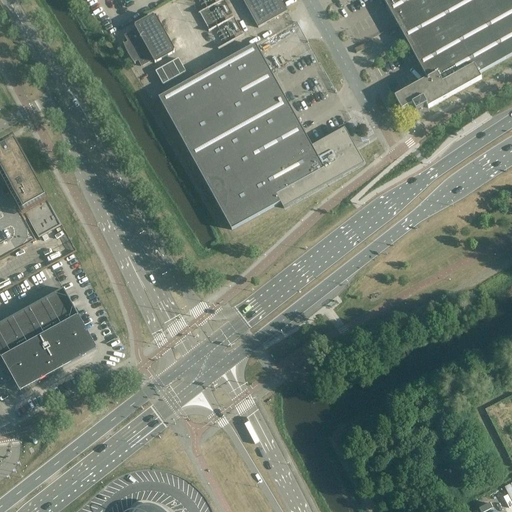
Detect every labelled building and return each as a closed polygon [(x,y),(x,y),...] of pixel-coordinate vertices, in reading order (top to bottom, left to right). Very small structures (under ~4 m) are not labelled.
[(287,12),(280,0),(243,0),(259,27),(258,27),(258,28),(287,12)] [(511,55),(511,0),(383,0),(428,80),(399,95),(395,98),(402,111),(407,108),(412,105),(416,111),(427,105),(428,109),(481,79),(479,74),(511,55)] [(168,20),(185,12),(180,1),(162,9),(168,20)] [(218,3),(201,12),(215,39),(220,37),(222,39),(228,39),(229,40),(233,40),(243,35),(240,29),(234,29),(234,34),(222,35),(222,31),(229,31),(227,26),(230,24),(230,17),(222,17),(222,10),(218,4),(218,3)] [(175,53),(155,17),(135,27),(137,31),(125,37),(128,43),(124,45),(125,48),(126,50),(128,54),(129,57),(131,59),(132,61),(134,64),(138,61),(141,67),(153,60),(155,63),(175,53)] [(312,147),(305,135),(257,46),(159,100),(232,231),(234,235),(284,209),(364,165),(357,152),(345,129),(312,147)] [(156,70),(164,84),(187,72),(179,58),(156,70)] [(35,179),(20,151),(15,142),(0,150),(0,168),(39,239),(62,226),(35,179)] [(0,260),(36,240),(0,175),(0,260)] [(87,331),(64,290),(0,325),(0,359),(2,358),(21,392),(64,368),(97,350),(87,331)]
